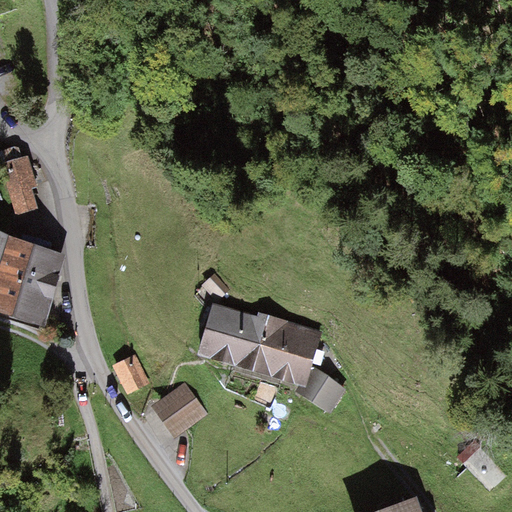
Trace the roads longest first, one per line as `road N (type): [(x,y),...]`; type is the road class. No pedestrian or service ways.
road 1 (unclassified): [(197,511),(92,357),(65,203),(43,154)]
road 2 (track): [(92,357),(80,374),(82,399),(110,511)]
road 3 (unclassified): [(51,0),(56,121),(43,154)]
